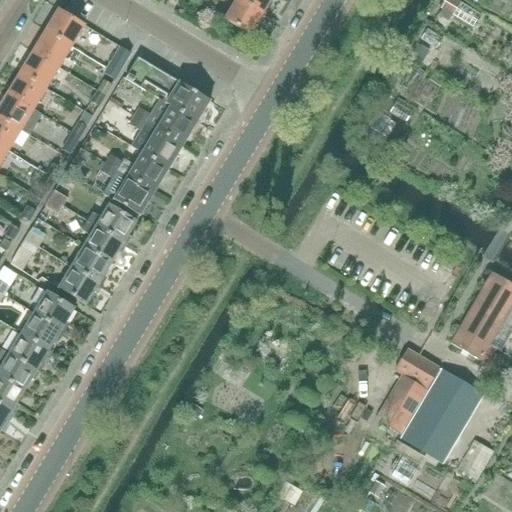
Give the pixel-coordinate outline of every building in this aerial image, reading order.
[(250,37),(263,16),(238,0),(225,22),(250,37)] [(263,16),(272,0),(237,0),(238,0),(263,16)] [(478,22),(488,6),(476,0),(443,0),(443,1),(478,22)] [(71,49),(84,27),(59,11),(45,33),(71,49)] [(435,46),(447,37),(436,22),(424,31),(435,46)] [(58,70),(71,49),(45,33),(33,54),(58,70)] [(109,66),(120,73),(130,55),(120,49),(109,66)] [(46,91),(58,70),(33,54),(20,75),(46,91)] [(166,83),(169,79),(137,59),(125,81),(140,90),(145,83),(169,98),(165,105),(171,109),(197,124),(210,103),(178,84),(175,89),(166,83)] [(114,81),(120,73),(109,66),(104,75),(114,81)] [(33,111),(46,91),(20,75),(8,96),(33,111)] [(98,94),(104,98),(111,87),(105,83),(98,94)] [(98,108),(104,98),(98,94),(92,104),(98,108)] [(42,116),(33,111),(8,96),(0,107),(0,119),(20,132),(29,137),(42,116)] [(165,105),(159,101),(150,116),(139,109),(133,117),(135,118),(147,126),(157,132),(183,147),(197,124),(171,109),(165,105)] [(391,108),(379,123),(390,132),(402,117),(391,108)] [(79,140),(92,119),(85,115),(72,135),(79,140)] [(142,134),(147,126),(135,118),(130,127),(142,134)] [(20,132),(0,119),(0,148),(7,153),(20,132)] [(169,171),(183,147),(157,132),(143,155),(169,171)] [(73,150),(79,140),(72,135),(66,145),(73,150)] [(169,171),(143,155),(135,167),(123,160),(121,162),(110,156),(105,164),(155,194),(169,171)] [(140,218),(155,194),(105,164),(100,172),(112,179),(102,195),(112,201),(113,200),(115,201),(114,202),(140,218)] [(45,176),(54,182),(61,170),(52,165),(45,176)] [(48,191),(54,182),(45,176),(40,186),(48,191)] [(50,200),(63,207),(67,200),(54,192),(50,200)] [(58,215),(63,207),(50,200),(45,207),(58,215)] [(114,202),(115,201),(113,200),(112,201),(101,218),(93,213),(87,222),(124,245),(140,218),(114,202)] [(28,223),(36,211),(28,206),(20,218),(28,223)] [(112,265),(124,245),(87,222),(82,231),(90,236),(83,247),(112,265)] [(13,242),(19,232),(10,226),(4,237),(13,242)] [(25,240),(38,248),(42,241),(30,233),(25,240)] [(33,256),(38,248),(25,240),(20,248),(33,256)] [(99,285),(112,265),(83,247),(71,268),(99,285)] [(86,307),(99,285),(71,268),(58,289),(86,307)] [(511,282),(493,272),(452,343),(489,364),(498,349),(491,345),(511,308),(511,282)] [(61,332),(74,311),(39,290),(31,303),(37,307),(33,315),(61,332)] [(49,352),(61,332),(33,315),(21,335),(49,352)] [(36,373),(49,352),(21,335),(8,356),(36,373)] [(402,435),(428,388),(440,367),(406,348),(394,369),(402,374),(376,420),(402,435)] [(36,373),(8,356),(0,350),(0,363),(2,365),(0,368),(0,378),(24,393),(36,373)] [(259,387),(268,370),(241,356),(233,373),(259,387)] [(485,394),(470,385),(443,370),(403,439),(445,463),(485,394)] [(24,393),(0,378),(0,406),(12,413),(24,393)] [(0,432),(12,413),(0,406),(0,432)] [(480,433),(461,466),(479,476),(498,443),(480,433)] [(395,470),(414,480),(424,461),(405,452),(395,470)] [(292,494),(296,497),(309,475),(294,466),(272,502),(284,509),(292,494)]
